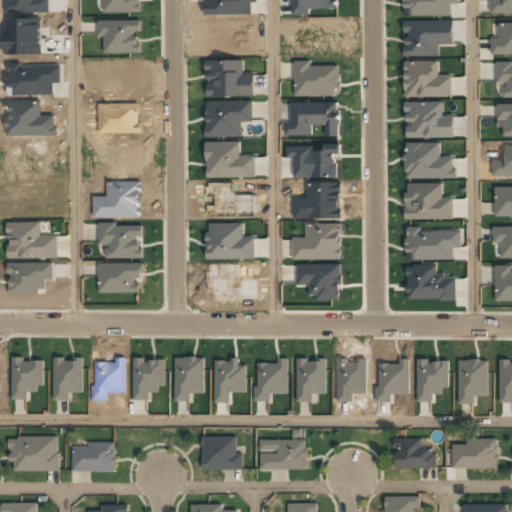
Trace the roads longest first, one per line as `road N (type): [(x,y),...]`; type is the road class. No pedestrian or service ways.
road 1 (residential): [(511,325),(0,323)]
road 2 (residential): [(371,0),(375,325)]
road 3 (residential): [(172,0),(176,324)]
